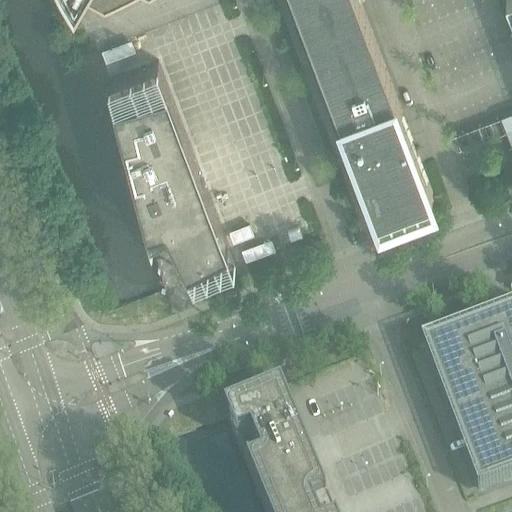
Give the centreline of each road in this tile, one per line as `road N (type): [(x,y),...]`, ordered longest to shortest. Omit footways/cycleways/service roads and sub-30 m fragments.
road 1 (unclassified): [(364,290),(252,0)]
road 2 (unclassified): [(364,290),(454,511)]
road 3 (unclassified): [(193,352),(364,290)]
road 4 (unclassified): [(59,425),(133,397),(193,352)]
road 5 (unclassified): [(193,352),(44,387)]
road 6 (unclassified): [(511,223),(386,282)]
road 7 (unclassified): [(386,282),(511,250)]
